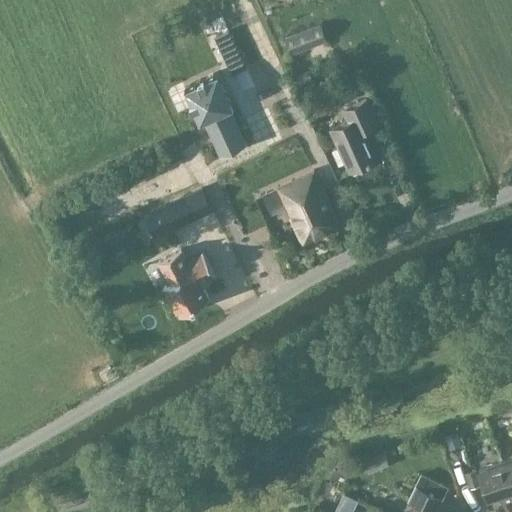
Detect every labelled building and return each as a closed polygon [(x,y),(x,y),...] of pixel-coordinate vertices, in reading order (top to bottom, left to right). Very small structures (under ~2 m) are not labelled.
[(294,55),(319,44),(327,40),(320,24),(287,39),(294,55)] [(235,48),(223,53),(232,72),(244,66),(235,48)] [(204,117),(216,142),(238,132),(227,107),(233,105),(217,71),(183,86),(199,120),(204,117)] [(347,119),(331,127),(350,169),(375,158),(363,131),(379,124),(367,98),(342,109),(347,119)] [(277,186),(290,214),(302,240),(338,225),(312,170),(277,186)] [(206,179),(192,186),(198,199),(212,192),(206,179)] [(146,214),(145,214),(154,234),(167,228),(182,221),(172,201),(146,214)] [(180,247),(157,260),(170,281),(163,285),(179,314),(203,300),(208,297),(199,281),(215,272),(202,250),(201,251),(202,252),(188,261),(180,247)] [(511,455),(502,459),(511,488),(511,455)] [(506,510),(511,507),(511,488),(502,459),(478,467),(488,496),(500,492),(506,510)]
